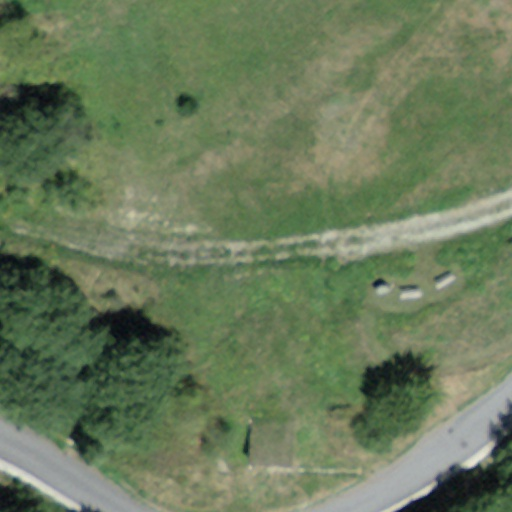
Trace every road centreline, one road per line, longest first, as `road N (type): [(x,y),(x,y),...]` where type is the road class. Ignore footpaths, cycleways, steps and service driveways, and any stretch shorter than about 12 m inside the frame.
road 1 (unclassified): [(343,511),(432,464),(511,401)]
road 2 (unclassified): [(0,436),(126,511)]
